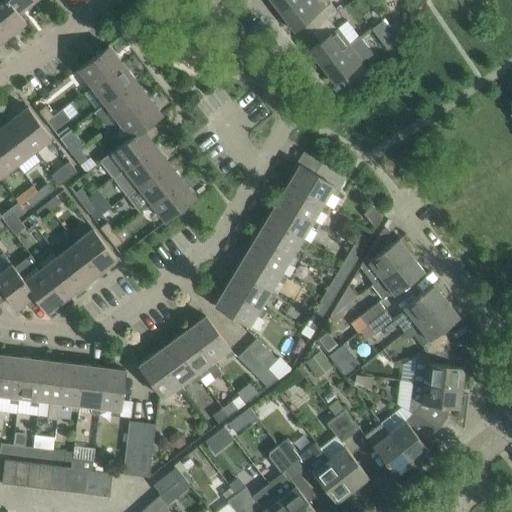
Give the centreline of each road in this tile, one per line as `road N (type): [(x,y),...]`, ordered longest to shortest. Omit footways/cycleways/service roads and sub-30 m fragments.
road 1 (residential): [(204,0),(285,109),(223,234),(102,331),(78,338),(0,333)]
road 2 (residential): [(476,452),(487,331),(398,210)]
road 3 (residential): [(0,76),(105,0)]
